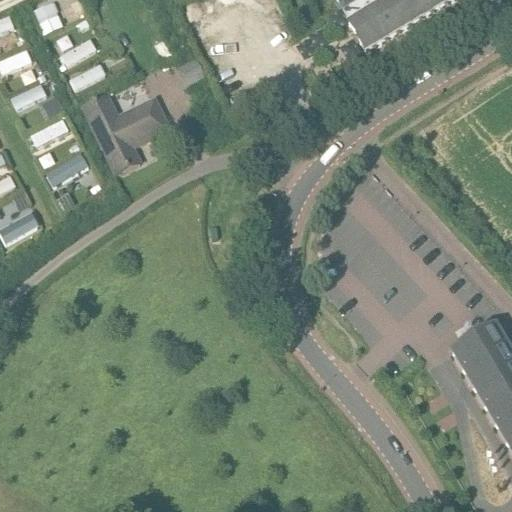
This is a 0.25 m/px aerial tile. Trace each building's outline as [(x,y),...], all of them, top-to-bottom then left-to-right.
[(366,56),(459,0),(394,0),(389,3),(387,0),(334,0),(350,26),(349,27),(366,56)] [(28,6),(33,18),(45,13),(40,1),(28,6)] [(14,20),(0,23),(0,37),(17,33),(14,20)] [(77,29),(81,35),(88,31),(85,25),(77,29)] [(93,42),(63,58),(70,70),(99,54),(93,42)] [(20,53),(27,50),(25,45),(18,48),(20,53)] [(0,67),(5,79),(35,66),(29,52),(0,64),(0,67)] [(42,77),(49,74),(45,65),(38,68),(42,77)] [(104,67),(72,82),(77,94),(109,79),(104,67)] [(40,89),(47,85),(44,80),(37,83),(40,89)] [(154,105),(136,113),(119,122),(108,99),(83,112),(116,180),(136,170),(128,155),(145,146),(142,140),(149,137),(151,139),(168,131),(154,105)] [(32,137),(39,152),(73,136),(67,122),(32,137)] [(72,151),(76,157),(81,154),(78,148),(72,151)] [(72,182),(76,188),(96,176),(84,156),(48,177),(56,191),(72,182)] [(0,182),(0,199),(19,190),(14,178),(1,184),(0,182)] [(91,195),(94,200),(102,195),(99,190),(91,195)] [(0,235),(7,249),(43,231),(36,216),(0,234),(0,235)] [(511,359),(495,331),(453,357),(511,456),(511,359)]
